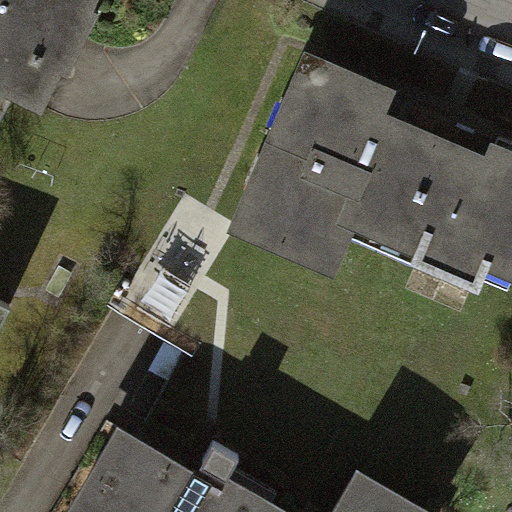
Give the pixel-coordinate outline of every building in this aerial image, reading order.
[(43,108),(96,0),(0,0),(0,119),(13,93),(43,108)] [(335,250),(350,214),(382,140),(367,133),(386,89),(310,57),(291,100),(296,102),(285,129),(280,126),(267,156),(272,158),(261,185),(256,183),(239,223),(301,249),(306,237),(335,250)] [(382,140),(350,214),(424,245),(420,254),(475,278),(485,254),(511,265),(511,154),(497,148),(500,140),(476,130),(467,152),(391,119),(382,140)] [(0,299),(0,329),(12,305),(0,299)] [(287,511),(226,476),(239,455),(214,440),(194,473),(121,430),(73,511),(287,511)] [(427,511),(361,473),(337,511),(427,511)]
